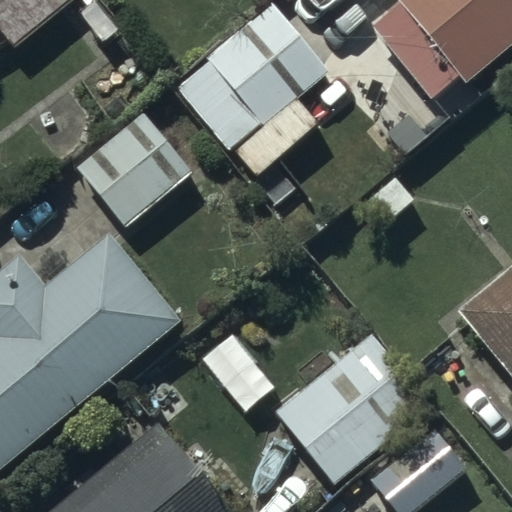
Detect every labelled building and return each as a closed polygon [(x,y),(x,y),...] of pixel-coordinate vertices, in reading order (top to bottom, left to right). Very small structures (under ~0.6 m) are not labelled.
[(78,0),(0,0),(0,37),(14,55),(80,2),(78,0)] [(511,59),(511,0),(405,0),(399,6),(472,93),(511,59)] [(275,16),(178,96),(232,160),(328,80),(275,16)] [(77,175),(127,235),(193,180),(143,121),(77,175)] [(0,283),(0,480),(185,327),(115,243),(48,299),(20,266),(0,283)] [(511,276),(459,319),(511,383),(511,276)] [(435,413),(375,340),(275,421),(335,494),(435,413)] [(231,511),(159,428),(59,511),(231,511)] [(426,511),(469,477),(436,436),(373,487),(393,511),(426,511)]
